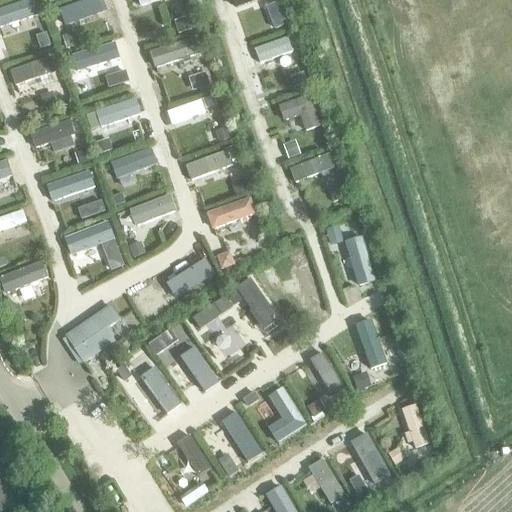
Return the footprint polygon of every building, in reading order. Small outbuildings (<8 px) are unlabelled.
[(173,0),(138,0),(136,1),(140,12),(174,1),(173,0)] [(230,0),(235,13),(270,0),(230,0)] [(98,2),(65,14),(70,28),(103,16),(98,2)] [(30,6),(0,14),(0,29),(34,20),(30,6)] [(282,13),(270,17),(276,31),(288,26),(282,13)] [(187,19),(174,23),(178,35),(191,31),(187,19)] [(79,33),(62,39),(66,51),(83,45),(79,33)] [(46,37),(36,41),(39,51),(49,47),(46,37)] [(287,43),(255,55),(260,69),(293,57),(287,43)] [(192,47),(149,60),(154,75),(197,62),(192,47)] [(115,50),(80,61),(84,75),(120,64),(115,50)] [(51,65),(10,78),(15,92),(55,79),(51,65)] [(205,74),(188,79),(192,92),(209,87),(205,74)] [(303,74),(289,78),(293,92),(307,87),(303,74)] [(83,77),(74,80),(80,98),(90,95),(83,77)] [(52,95),(41,99),(45,110),(56,106),(52,95)] [(309,98),(279,108),(284,122),(300,117),(305,132),(319,128),(309,98)] [(132,106),(99,117),(103,130),(137,119),(132,106)] [(201,106),(167,118),(171,131),(205,119),(201,106)] [(70,128),(30,140),(35,155),(74,143),(70,128)] [(225,130),(215,134),(219,144),(229,140),(225,130)] [(108,142),(96,146),(99,155),(111,152),(108,142)] [(295,143),(283,148),(288,161),(300,156),(295,143)] [(87,153),(75,156),(78,168),(91,164),(87,153)] [(149,155),(116,167),(120,179),(154,166),(149,155)] [(226,159),(186,173),(191,188),(231,173),(226,159)] [(331,160),(290,176),(296,190),(336,174),(331,160)] [(7,168),(0,170),(0,183),(10,180),(7,168)] [(90,171),(47,187),(53,204),(96,188),(90,171)] [(245,181),(231,186),(235,197),(249,192),(245,181)] [(343,191),(332,195),(336,204),(346,200),(343,191)] [(122,196),(113,199),(116,208),(125,205),(122,196)] [(102,203),(79,211),(82,221),(105,213),(102,203)] [(175,219),(169,203),(130,218),(136,234),(175,219)] [(251,205),(207,221),(213,237),(257,222),(251,205)] [(0,237),(26,229),(22,217),(0,224),(0,237)] [(108,223),(65,239),(71,255),(114,240),(108,223)] [(338,228),(326,232),(330,247),(343,244),(338,228)] [(361,238),(347,242),(358,282),(373,277),(361,238)] [(139,250),(130,253),(133,261),(142,258),(139,250)] [(217,286),(200,251),(186,258),(203,293),(217,286)] [(228,254),(215,259),(220,272),(232,267),(228,254)] [(42,270),(0,285),(0,288),(5,302),(48,286),(42,270)] [(274,271),(262,277),(266,285),(278,279),(274,271)] [(323,313),(310,272),(295,277),(307,317),(323,313)] [(242,287),(225,298),(232,309),(249,298),(242,287)] [(151,302),(141,308),(149,321),(159,314),(151,302)] [(18,307),(8,310),(11,319),(21,315),(18,307)] [(285,336),(265,308),(254,315),(274,343),(285,336)] [(83,364),(104,350),(114,344),(106,331),(119,322),(110,309),(66,339),(83,364)] [(199,317),(188,324),(194,333),(205,326),(199,317)] [(254,362),(229,325),(217,333),(241,370),(254,362)] [(384,366),(372,333),(359,338),(371,371),(384,366)] [(105,351),(113,361),(130,349),(123,339),(115,345),(105,351)] [(159,339),(148,347),(155,357),(166,350),(159,339)] [(215,384),(192,351),(180,359),(204,392),(215,384)] [(346,398),(323,360),(309,368),(332,406),(346,398)] [(122,366),(114,373),(120,381),(129,374),(122,366)] [(179,409),(155,376),(142,385),(151,396),(146,400),(153,410),(158,407),(166,418),(179,409)] [(366,377),(353,381),(356,393),(370,388),(366,377)] [(301,422),(277,387),(265,395),(289,430),(301,422)] [(316,404),(306,410),(312,420),(322,414),(316,404)] [(252,440),(231,407),(218,415),(239,448),(252,440)] [(430,452),(416,412),(402,417),(416,457),(430,452)] [(208,469),(186,434),(173,442),(195,477),(208,469)] [(274,437),(265,442),(271,452),(280,447),(274,437)] [(387,477),(366,440),(354,446),(375,484),(387,477)] [(398,450),(388,456),(394,467),(405,461),(398,450)] [(341,494),(320,458),(305,467),(327,503),(341,494)] [(230,461),(220,466),(226,477),(236,471),(230,461)] [(201,484),(179,499),(185,509),(208,494),(201,484)] [(294,511),(278,484),(262,493),(273,511),(294,511)] [(366,488),(357,493),(362,503),(371,498),(366,488)] [(0,511),(5,511),(12,508),(0,489),(0,511)]
